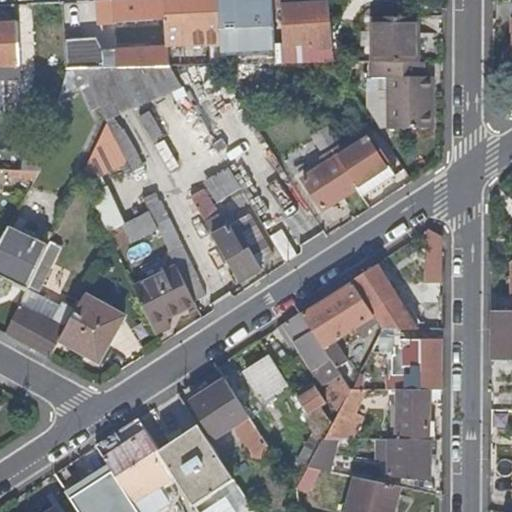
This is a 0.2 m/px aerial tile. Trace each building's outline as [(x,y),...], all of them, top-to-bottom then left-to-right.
[(130,0),(114,1),(115,23),(167,20),(165,0),(130,0)] [(165,0),(167,20),(168,47),(210,45),(210,68),(223,67),(222,53),(219,0),(165,0)] [(274,0),(219,0),(222,53),(277,50),(274,0)] [(114,1),(94,2),(95,24),(115,23),(114,1)] [(333,44),(330,4),(282,7),(284,46),(333,44)] [(388,19),(406,19),(406,8),(388,8),(388,19)] [(365,19),(365,64),(367,64),(375,64),(375,19),(365,19)] [(375,64),(420,64),(420,19),(406,19),(388,19),(375,19),(375,64)] [(0,66),(20,65),(18,23),(0,24),(0,66)] [(112,46),(155,45),(154,23),(111,24),(112,46)] [(64,45),(65,71),(81,71),(118,69),(117,53),(81,54),(80,44),(64,45)] [(117,53),(118,69),(120,69),(126,69),(169,69),(168,51),(117,53)] [(304,65),(317,64),(317,55),(304,55),(304,65)] [(427,78),(426,64),(420,64),(375,64),(367,64),(367,82),(388,81),(390,132),(428,131),(427,111),(434,111),(433,78),(427,78)] [(118,69),(81,71),(106,120),(114,116),(116,119),(139,108),(118,69)] [(126,69),(120,69),(142,109),(146,107),(126,69)] [(169,69),(126,69),(146,107),(185,90),(173,69),(169,69)] [(146,116),(160,140),(163,139),(150,114),(146,116)] [(106,120),(107,124),(108,125),(128,166),(131,172),(144,166),(129,136),(116,119),(114,116),(106,120)] [(153,144),(160,140),(146,116),(139,120),(153,144)] [(107,124),(83,176),(87,185),(128,166),(108,125),(107,124)] [(332,126),(321,133),(333,151),(344,145),(332,126)] [(357,188),(363,198),(396,176),(371,138),(349,152),(338,159),(357,188)] [(162,144),(176,170),(179,169),(165,143),(162,144)] [(170,174),(176,170),(162,144),(156,148),(170,174)] [(338,159),(349,152),(344,145),(333,151),(338,159)] [(327,165),(338,159),(333,151),(323,158),(327,165)] [(323,210),(357,188),(338,159),(327,165),(304,181),(323,210)] [(144,166),(131,172),(134,179),(147,173),(144,166)] [(216,206),(243,190),(231,168),(203,184),(208,191),(216,206)] [(104,232),(122,223),(104,187),(86,196),(104,232)] [(195,198),(209,223),(222,216),(216,206),(208,191),(195,198)] [(158,227),(171,221),(157,194),(145,201),(158,227)] [(110,234),(114,243),(117,251),(157,231),(149,215),(110,234)] [(236,223),(259,263),(274,255),(251,215),(236,223)] [(209,223),(241,283),(264,271),(259,263),(236,223),(228,227),(222,216),(209,223)] [(180,272),(194,299),(201,295),(203,298),(208,296),(171,221),(158,227),(180,272)] [(9,230),(0,245),(0,275),(29,289),(40,267),(49,248),(9,230)] [(443,237),(432,232),(433,284),(443,284),(443,237)] [(49,248),(40,267),(51,272),(62,249),(51,244),(49,248)] [(353,282),(354,284),(376,316),(385,329),(419,329),(413,320),(378,266),(353,282)] [(29,289),(7,335),(51,359),(60,341),(76,313),(62,305),(56,317),(53,323),(26,308),(31,298),(37,300),(40,295),(51,272),(40,267),(29,289)] [(137,294),(156,336),(171,328),(166,319),(196,304),(194,299),(180,272),(137,294)] [(354,284),(304,317),(339,370),(350,362),(336,342),(354,330),(361,341),(368,337),(365,334),(376,326),(372,319),(376,316),(354,284)] [(53,323),(56,317),(43,309),(48,299),(40,295),(37,300),(31,298),(26,308),(53,323)] [(76,313),(60,341),(101,363),(126,316),(85,296),(76,313)] [(511,310),(493,310),(493,361),(511,361),(511,310)] [(302,314),(276,331),(288,349),(295,344),(330,396),(342,389),(348,397),(352,390),(347,382),(342,375),(339,370),(304,317),(302,314)] [(418,317),(413,320),(419,329),(426,330),(418,317)] [(392,342),(394,390),(443,391),(443,339),(422,340),(422,341),(414,341),(414,342),(392,342)] [(290,388),(271,360),(246,377),(264,405),(290,388)] [(342,375),(347,382),(352,374),(345,369),(342,375)] [(242,380),(231,387),(244,408),(256,400),(242,380)] [(231,387),(227,381),(191,405),(214,440),(233,428),(241,440),(258,430),(244,408),(231,387)] [(315,386),(297,398),(312,421),(317,417),(315,413),(320,409),(327,405),(315,386)] [(342,389),(330,396),(335,403),(341,409),(348,397),(342,389)] [(352,390),(348,397),(341,409),(325,440),(339,440),(353,440),(363,419),(355,415),(367,390),(352,390)] [(432,441),(434,441),(434,423),(431,423),(431,402),(399,402),(398,440),(432,441)] [(341,409),(335,403),(325,418),(317,429),(325,440),(341,409)] [(317,417),(312,421),(316,427),(317,429),(325,418),(320,409),(315,413),(317,417)] [(139,420),(98,447),(139,511),(154,511),(160,508),(169,503),(168,501),(159,488),(176,477),(160,452),(139,420)] [(199,426),(160,452),(176,477),(185,490),(195,505),(234,479),(199,426)] [(304,445),(307,447),(318,453),(325,440),(317,429),(316,427),(304,445)] [(258,430),(241,440),(254,459),(271,449),(258,430)] [(309,469),(331,474),(339,440),(325,440),(318,453),(309,469)] [(391,440),(361,440),(361,448),(379,447),(378,463),(391,463),(391,440)] [(391,440),(391,463),(391,476),(432,479),(431,464),(437,464),(437,456),(432,455),(432,441),(398,440),(391,440)] [(294,469),(306,475),(309,469),(318,453),(307,447),(294,469)] [(159,488),(168,501),(185,490),(176,477),(159,488)] [(356,479),(347,511),(395,511),(401,488),(356,479)]
